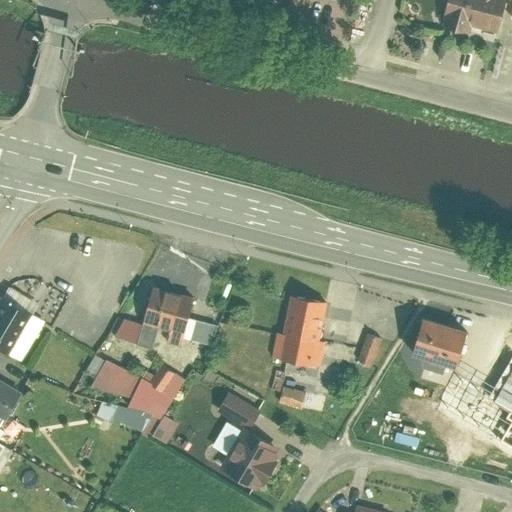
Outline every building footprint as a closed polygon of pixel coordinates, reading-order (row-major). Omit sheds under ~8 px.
[(449,0),(444,22),(472,29),(473,23),(496,29),(504,0),(449,0)] [(146,331),(187,341),(196,302),(155,292),(146,331)] [(282,356),(327,364),(337,300),(293,293),(282,356)] [(0,304),(0,351),(20,365),(49,322),(7,294),(0,304)] [(469,328),(426,315),(414,353),(458,366),(469,328)] [(371,364),(382,336),(372,332),(361,360),(371,364)] [(130,399),(162,417),(186,374),(154,357),(130,399)] [(511,367),(502,385),(471,368),(444,414),(511,451),(511,367)] [(0,419),(6,423),(27,393),(0,375),(0,419)] [(278,398),(299,406),(305,391),(284,383),(278,398)] [(215,408),(250,424),(259,405),(224,388),(215,408)] [(229,473),(262,489),(284,447),(251,430),(229,473)] [(407,511),(362,501),(358,511),(407,511)]
